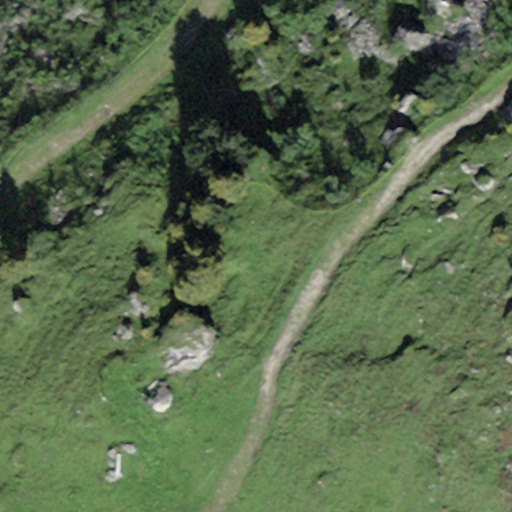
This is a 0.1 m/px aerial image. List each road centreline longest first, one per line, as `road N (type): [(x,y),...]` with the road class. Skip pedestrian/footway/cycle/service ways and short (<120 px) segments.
road 1 (track): [(211,511),(263,432),(270,368),(333,254),(432,143),(511,83)]
road 2 (track): [(205,0),(177,42),(108,109),(0,186)]
